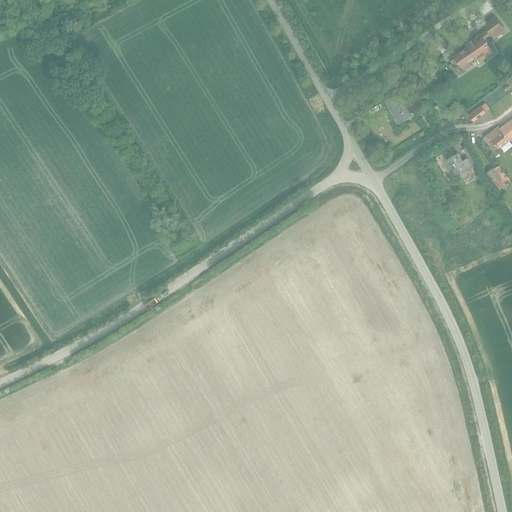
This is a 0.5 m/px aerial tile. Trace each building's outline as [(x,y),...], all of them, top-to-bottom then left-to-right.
[(493,38),(504,30),(503,30),(494,17),(483,25),(486,29),(479,34),(465,44),(467,46),(453,56),(454,57),(449,61),(453,66),(458,62),(463,70),(470,65),(467,61),(475,55),(480,62),(492,52),(483,39),(490,34),(493,38)] [(385,91),(401,82),(395,73),(379,81),(385,91)] [(398,122),(402,120),(411,115),(398,93),(385,100),(398,122)] [(469,115),(474,121),(484,114),(487,111),(483,104),(469,115)] [(511,117),(499,127),(498,126),(508,140),(511,136),(511,117)] [(498,126),(484,137),(494,150),(508,140),(498,126)] [(455,174),(471,164),(467,157),(462,160),(457,152),(446,158),(455,174)] [(494,183),(501,178),(492,167),(486,172),(494,183)]
